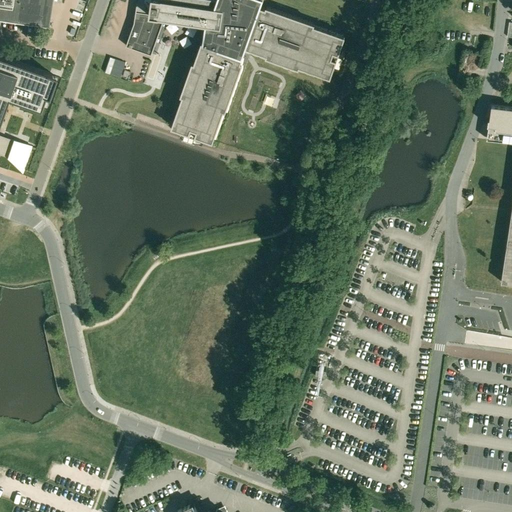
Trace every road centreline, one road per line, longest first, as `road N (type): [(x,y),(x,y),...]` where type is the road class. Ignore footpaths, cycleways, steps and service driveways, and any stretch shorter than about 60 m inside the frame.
road 1 (unclassified): [(25,218),(54,248),(89,402),(133,428)]
road 2 (unclassified): [(25,218),(102,0)]
road 3 (unclassified): [(373,511),(255,461),(221,456)]
road 4 (unclassified): [(221,456),(231,468),(338,511)]
